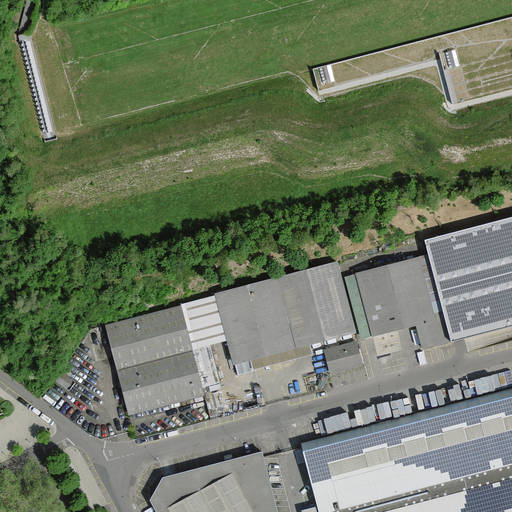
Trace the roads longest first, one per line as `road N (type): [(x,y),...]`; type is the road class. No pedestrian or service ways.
road 1 (residential): [(511,356),(104,461)]
road 2 (residential): [(0,373),(104,461)]
